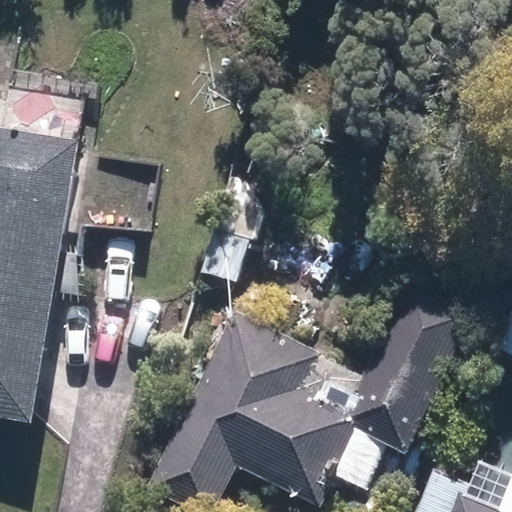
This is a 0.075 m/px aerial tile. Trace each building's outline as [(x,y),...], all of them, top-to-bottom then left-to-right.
[(25,50),(0,45),(0,97),(17,100),(25,50)] [(105,129),(0,113),(0,400),(66,410),(105,129)] [(428,275),(368,405),(320,384),(337,347),(247,305),(165,481),(228,510),(252,459),(335,498),(373,416),(432,443),(495,306),(428,275)] [(511,511),(511,492),(477,479),(464,511),(511,511)] [(0,511),(29,511),(27,507),(24,503),(20,499),(15,496),(10,494),(4,493),(0,492),(0,511)]
